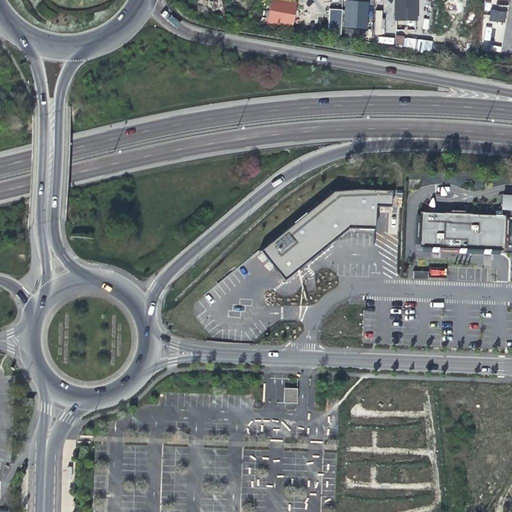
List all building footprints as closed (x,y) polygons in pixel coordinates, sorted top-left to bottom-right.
[(294,26),(296,0),(290,0),(269,0),(268,25),(294,26)] [(396,1),(395,20),(416,21),(416,2),(396,1)] [(346,8),(345,26),(365,28),(366,10),(346,8)] [(341,33),(342,9),(329,9),(328,32),(341,33)] [(505,24),(507,13),(495,12),(494,22),(505,24)] [(421,39),(420,47),(419,46),(418,50),(430,52),(432,41),(421,39)] [(356,189),(333,191),(259,250),(283,280),(336,237),(348,227),(372,228),(374,229),(375,206),(390,206),(391,190),(356,189)] [(501,198),(501,207),(511,207),(511,200),(511,201),(511,198),(501,198)] [(508,236),(508,218),(504,217),(505,215),(501,215),(501,211),(423,208),(423,211),(420,211),(419,215),(416,214),(414,244),(418,244),(418,247),(422,247),(422,251),(499,254),(499,250),(503,251),(503,248),(507,248),(508,236)] [(285,402),(295,403),(295,388),(285,388),(285,402)]
